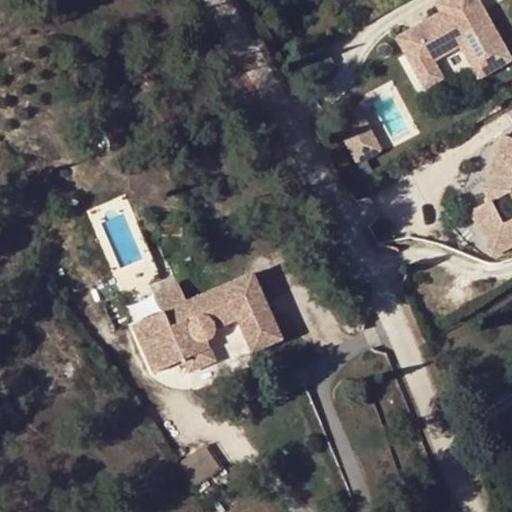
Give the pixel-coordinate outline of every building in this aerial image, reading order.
[(484,0),(436,0),(442,12),(397,33),(420,83),(468,61),(475,76),(511,59),(511,22),(510,18),(496,25),(484,0)] [(511,247),(511,139),(502,136),(483,188),(489,202),(508,193),(511,200),(511,219),(502,224),(491,202),(470,211),(491,253),(510,244),(511,247)] [(174,232),(173,223),(153,226),(155,235),(174,232)] [(175,344),(170,347),(176,362),(182,360),(188,373),(213,361),(205,341),(209,338),(212,333),(212,328),(235,318),(220,285),(185,300),(177,282),(153,293),(161,312),(175,344)] [(141,321),(155,354),(170,347),(175,344),(161,312),(141,321)] [(207,444),(181,462),(198,486),(224,468),(207,444)]
